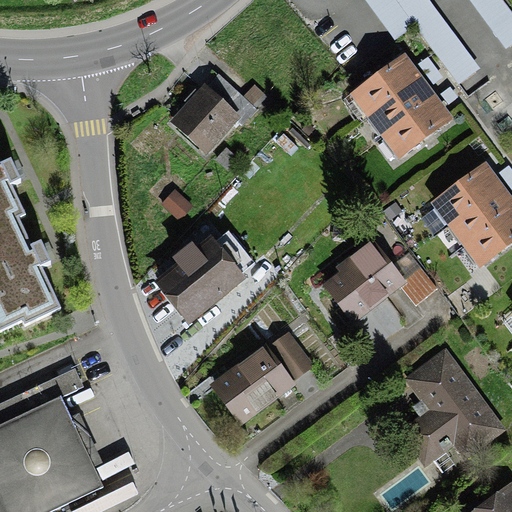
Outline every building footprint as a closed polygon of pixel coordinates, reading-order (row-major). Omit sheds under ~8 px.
[(372,115),(417,81),(402,61),(356,95),(372,115)] [(256,110),(219,76),(200,96),(195,92),(186,102),(190,107),(176,122),(206,150),(234,120),(241,126),(256,110)] [(386,135),(432,101),(417,81),(372,115),(386,135)] [(432,101),(386,135),(402,155),(447,121),(432,101)] [(0,161),(0,332),(23,322),(25,326),(60,310),(41,269),(51,265),(41,245),(32,249),(19,220),(25,216),(12,187),(21,183),(11,162),(2,166),(0,161)] [(452,224),(499,190),(484,169),(437,203),(452,224)] [(467,243),(511,209),(511,207),(499,190),(452,224),(467,243)] [(174,196),(162,210),(178,225),(191,212),(174,196)] [(511,209),(467,243),(482,264),(511,241),(511,209)] [(353,319),(401,283),(371,244),(350,261),(354,266),(328,286),(353,319)] [(182,270),(162,286),(189,319),(239,278),(212,245),(189,264),(185,260),(178,265),(182,270)] [(289,338),(272,349),(292,378),(309,366),(289,338)] [(264,350),(216,386),(242,422),(291,386),(264,350)] [(499,429),(444,357),(412,382),(435,412),(406,434),(426,461),(455,439),(466,454),(499,429)] [(74,370),(0,404),(0,511),(54,511),(104,489),(62,398),(82,388),(74,370)] [(483,510),(479,511),(511,511),(511,491),(510,489),(494,501),(493,509),(490,511),(483,510)]
